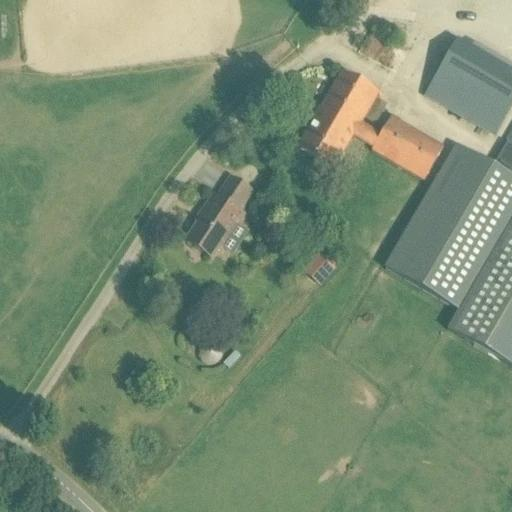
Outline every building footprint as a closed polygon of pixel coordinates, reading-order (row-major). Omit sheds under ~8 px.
[(424,99),(495,139),(511,109),(511,66),(474,44),(471,49),(456,40),(423,97),(424,99)] [(382,133),(362,121),(377,94),(341,73),(296,151),(332,172),(352,137),(373,149),(371,152),(423,182),(442,149),(398,123),(399,121),(391,117),(382,133)] [(511,125),(511,124),(500,143),(504,145),(490,168),(511,180),(511,125)] [(457,149),(434,189),(385,274),(456,315),(446,334),(511,371),(511,180),(490,168),(457,149)] [(186,244),(210,260),(217,249),(219,251),(241,216),(239,215),(252,194),(229,179),(216,200),(212,198),(202,213),(205,215),(186,244)] [(335,269),(319,254),(303,273),(319,287),(335,269)]
